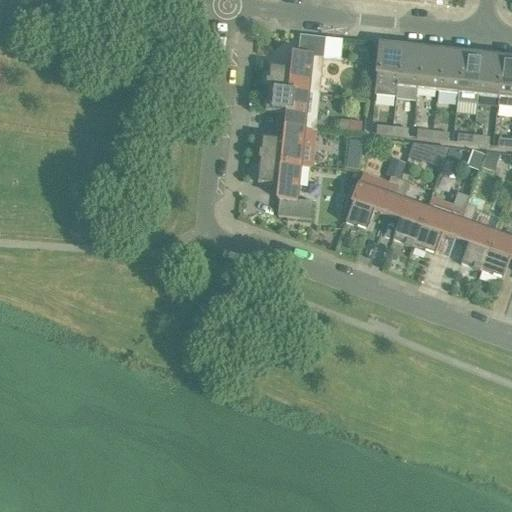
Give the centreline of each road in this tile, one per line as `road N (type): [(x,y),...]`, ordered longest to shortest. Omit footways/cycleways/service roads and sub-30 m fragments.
road 1 (residential): [(511,344),(222,244),(206,229),(228,8)]
road 2 (residential): [(483,31),(228,8)]
